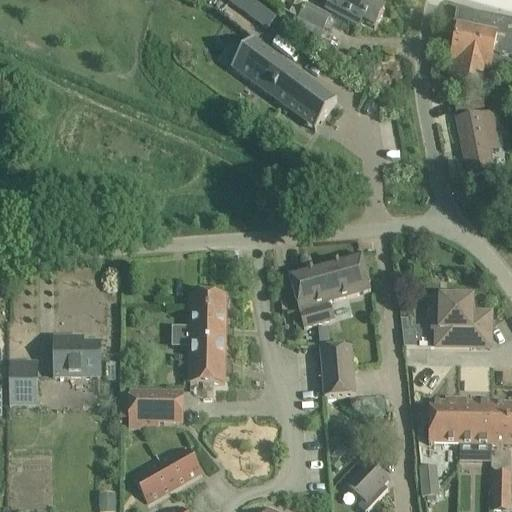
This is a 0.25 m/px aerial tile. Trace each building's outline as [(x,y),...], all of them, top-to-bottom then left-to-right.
[(385,12),(362,0),(318,0),(318,1),(329,7),(327,13),(360,31),(363,25),(375,30),(385,12)] [(275,19),(253,3),(244,14),(266,31),(275,19)] [(306,6),(295,27),(319,41),(331,19),(306,6)] [(511,22),(462,12),(451,65),(452,65),(452,66),(433,63),(432,66),(431,66),(429,76),(431,76),(431,78),(449,81),(449,82),(481,88),(484,71),(511,76),(511,22)] [(337,103),(253,42),(232,71),(289,113),(295,105),(321,125),(337,103)] [(454,101),(457,115),(457,116),(486,112),(482,96),(454,101)] [(457,122),(469,180),(493,176),(487,142),(497,140),(493,114),(457,122)] [(310,309),(297,313),(302,332),(334,324),(330,305),(370,295),(360,257),(325,267),(329,280),(323,281),(326,290),(306,296),(310,309)] [(289,277),(297,313),(310,309),(306,296),(326,290),(323,281),(329,280),(325,267),(289,277)] [(225,386),(226,327),(226,299),(192,299),(190,386),(225,386)] [(436,332),(436,350),(472,351),(472,344),(491,345),(492,315),(473,315),(473,301),(441,300),(440,332),(436,332)] [(403,334),(404,349),(417,349),(415,333),(403,334)] [(100,380),(100,346),(83,346),(83,340),(55,340),(55,381),(100,380)] [(321,352),(325,401),(356,399),(352,349),(321,352)] [(12,368),(12,367),(10,367),(10,409),(38,409),(38,381),(11,381),(11,368),(12,368)] [(183,425),(183,395),(130,395),(130,425),(183,425)] [(362,409),(362,405),(359,401),(354,401),(351,404),(350,409),(354,412),(358,413),(362,409)] [(461,447),(461,406),(430,406),(429,446),(461,447)] [(491,448),(491,407),(461,406),(461,447),(491,448)] [(491,448),(511,448),(511,407),(491,407),(491,448)] [(201,474),(194,461),(188,450),(161,466),(175,490),(201,474)] [(343,466),(335,460),(330,466),(338,473),(343,466)] [(358,508),(361,511),(368,511),(388,492),(383,487),(388,482),(369,464),(347,488),(363,503),(358,508)] [(148,505),(175,490),(161,466),(134,481),(148,505)] [(422,501),(439,499),(437,469),(419,470),(422,501)] [(493,511),(511,511),(511,485),(511,474),(494,475),(493,511)] [(101,496),(101,511),(116,511),(117,497),(101,496)]
